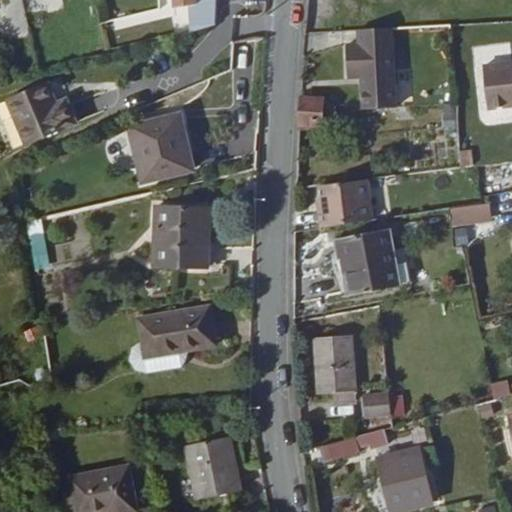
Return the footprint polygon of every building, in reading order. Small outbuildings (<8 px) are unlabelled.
[(210,0),(182,0),(187,22),(208,17),(210,0)] [(361,72),(364,105),(396,103),(390,24),(356,27),(357,40),(345,42),(347,73),(361,72)] [(511,55),(485,59),(490,102),(511,98),(511,55)] [(10,88),(11,90),(49,75),(48,72),(10,88)] [(55,88),(49,75),(11,90),(29,132),(76,112),(64,84),(55,88)] [(317,99),(301,100),(300,115),(318,114),(317,99)] [(457,106),(442,107),(444,133),(458,133),(457,106)] [(147,177),(192,167),(181,114),(136,124),(147,177)] [(318,199),(319,208),(321,221),(372,213),(372,208),(366,175),(320,180),(322,199),(318,199)] [(372,183),(373,200),(388,199),(387,182),(372,183)] [(452,227),(492,225),(491,206),(452,207),(452,227)] [(203,207),(160,207),(160,208),(159,265),(210,266),(211,242),(203,241),(203,208),(203,207)] [(49,270),(43,221),(28,223),(35,272),(49,270)] [(346,259),(347,261),(396,251),(389,226),(337,240),(343,260),(346,259)] [(403,279),(396,251),(347,261),(354,292),(403,279)] [(187,345),(214,340),(208,307),(138,319),(142,341),(144,358),(177,352),(177,346),(187,345)] [(356,329),(319,333),(324,388),(341,386),(342,395),(362,393),(356,329)] [(180,367),(185,359),(187,345),(177,346),(177,352),(144,358),(142,341),(133,348),(129,360),(136,369),(147,373),(180,367)] [(491,385),(495,401),(511,396),(508,381),(491,385)] [(369,411),(392,410),(391,392),(390,390),(368,392),(369,411)] [(391,392),(392,410),(393,411),(406,410),(405,391),(391,392)] [(389,423),(325,441),(329,456),(365,445),(365,442),(373,439),(375,443),(381,442),(388,490),(432,482),(428,465),(418,467),(415,446),(397,449),(389,423)] [(198,494),(237,487),(228,434),(189,441),(198,494)] [(418,467),(428,465),(424,445),(415,446),(418,467)] [(106,510),(132,506),(125,468),(65,478),(71,511),(72,511),(105,507),(106,510)]
